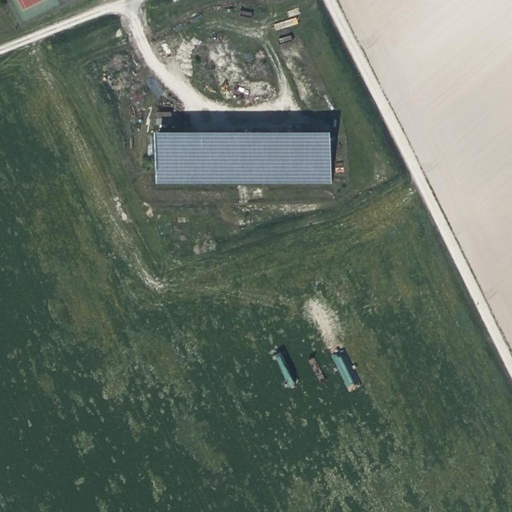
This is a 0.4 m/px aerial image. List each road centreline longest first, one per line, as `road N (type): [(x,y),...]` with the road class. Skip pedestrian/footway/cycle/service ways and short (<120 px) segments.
road 1 (track): [(511,365),(331,0)]
road 2 (track): [(0,46),(122,0)]
